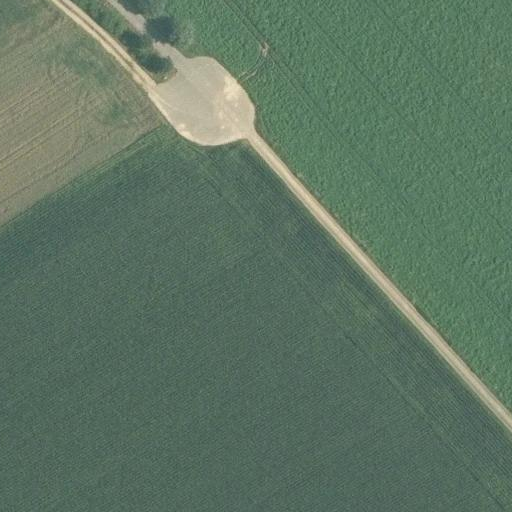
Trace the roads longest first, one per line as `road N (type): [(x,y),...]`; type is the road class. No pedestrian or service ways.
road 1 (track): [(105,0),(229,118),(511,434)]
road 2 (track): [(229,118),(196,144),(32,0)]
